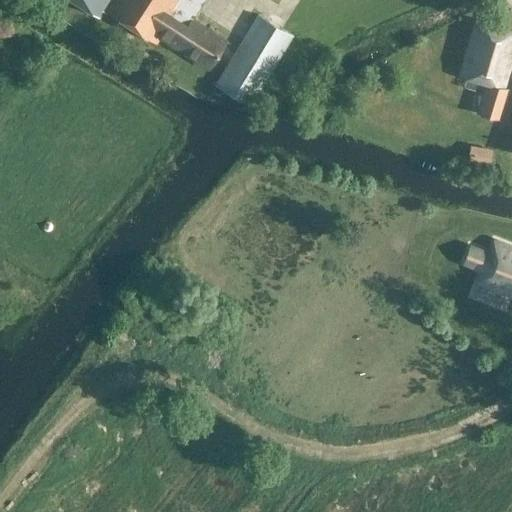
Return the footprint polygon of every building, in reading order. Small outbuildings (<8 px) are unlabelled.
[(69,0),(97,18),(103,10),(155,43),(159,37),(207,68),(224,41),(191,20),(203,0),(69,0)] [(257,17),(213,85),(245,106),(290,38),(257,17)] [(511,33),(475,23),(460,76),(484,82),(481,95),(475,115),(500,122),(509,91),(502,89),(511,54),(511,33)] [(476,282),(477,282),(511,295),(511,245),(494,239),(489,252),(469,245),(463,262),(476,267),(475,268),(480,271),(476,282)] [(128,322),(136,327),(146,310),(137,306),(128,322)] [(511,344),(503,352),(511,362),(511,344)]
